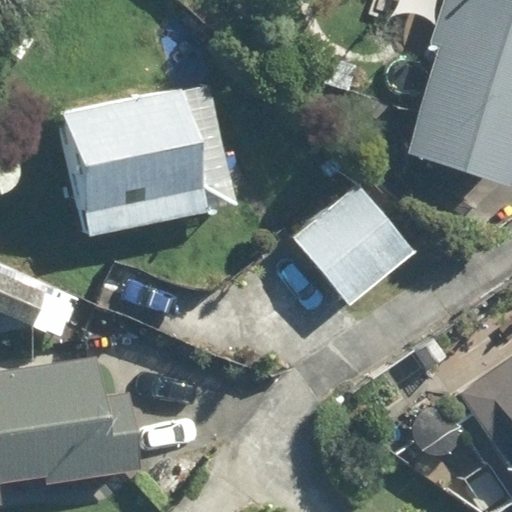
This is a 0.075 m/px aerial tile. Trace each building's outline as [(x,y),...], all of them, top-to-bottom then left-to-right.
[(511,0),(440,0),(427,42),(435,45),(401,152),(503,185),(511,157),(511,0)] [(176,94),(57,115),(79,235),(199,212),(176,94)] [(343,191),(290,238),(348,302),(401,255),(343,191)] [(48,288),(0,269),(0,316),(32,329),(48,288)] [(429,339),(410,351),(421,370),(440,359),(429,339)] [(91,356),(0,372),(0,482),(40,476),(42,486),(138,469),(124,395),(99,399),(91,356)] [(511,389),(473,416),(511,474),(511,389)]
